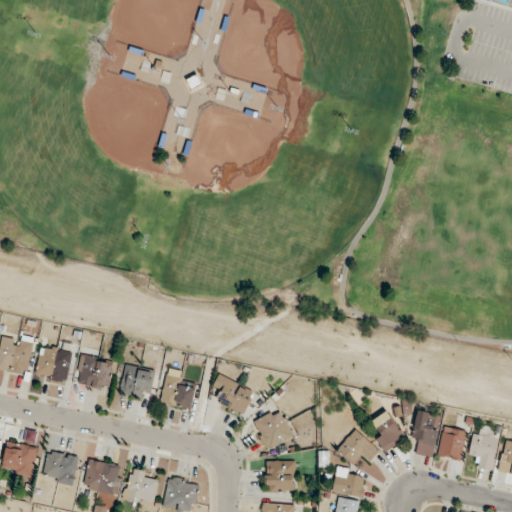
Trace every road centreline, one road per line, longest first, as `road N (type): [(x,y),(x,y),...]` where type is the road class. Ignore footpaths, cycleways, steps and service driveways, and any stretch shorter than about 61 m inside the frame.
road 1 (residential): [(0,404),(212,449),(229,471),(229,511)]
road 2 (residential): [(511,502),(430,486),(401,511)]
